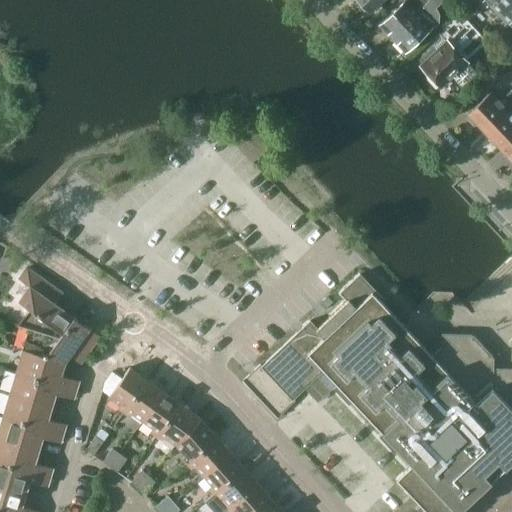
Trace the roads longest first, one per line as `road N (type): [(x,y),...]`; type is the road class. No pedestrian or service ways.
road 1 (residential): [(511,210),(313,0)]
road 2 (unclassified): [(332,511),(243,409),(136,320)]
road 3 (residential): [(56,511),(96,376),(136,320)]
road 4 (unclassified): [(136,320),(25,241)]
